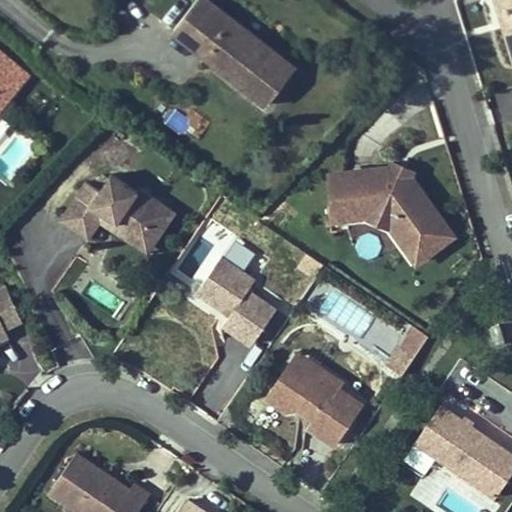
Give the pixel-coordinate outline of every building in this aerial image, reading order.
[(295,65),(217,0),(192,0),(174,22),(266,99),(295,65)] [(498,0),(506,23),(510,22),(503,0),(498,0)] [(511,0),(503,0),(510,22),(506,23),(511,43),(511,0)] [(0,120),(44,73),(0,31),(0,120)] [(323,167),(329,210),(364,205),(385,213),(413,252),(449,226),(408,170),(379,158),(323,167)] [(95,166),(66,202),(93,224),(106,208),(111,202),(145,229),(171,197),(147,178),(145,181),(120,162),(108,177),(95,166)] [(145,229),(111,202),(106,208),(151,244),(182,206),(171,197),(145,229)] [(364,205),(329,210),(331,218),(359,213),(383,223),(407,256),(413,252),(385,213),(364,205)] [(194,246),(177,268),(189,277),(206,256),(194,246)] [(219,248),(194,282),(216,298),(224,296),(229,300),(226,305),(219,315),(247,336),(272,301),(245,281),(252,272),(219,248)] [(0,343),(9,330),(18,326),(13,318),(30,310),(14,276),(0,283),(0,343)] [(224,296),(216,298),(226,305),(229,300),(224,296)] [(412,349),(426,328),(413,319),(399,341),(412,349)] [(315,368),(290,351),(274,376),(279,380),(288,366),(303,376),(308,369),(315,368)] [(331,443),(357,403),(334,388),(337,383),(315,368),(308,369),(303,376),(288,366),(279,380),(274,376),(260,396),(281,410),(293,408),(299,412),(302,406),(311,413),(308,418),(303,425),(331,443)] [(511,445),(441,397),(416,434),(472,472),(496,489),(511,465),(511,445)] [(308,418),(311,413),(302,406),(299,412),(308,418)] [(416,434),(402,455),(422,469),(432,454),(468,478),(472,472),(416,434)] [(71,509),(74,511),(134,511),(146,496),(130,485),(126,490),(72,454),(46,493),(71,509)] [(201,511),(184,500),(175,511),(201,511)]
